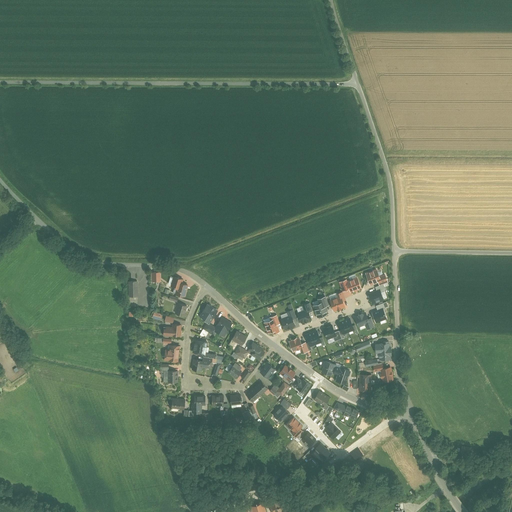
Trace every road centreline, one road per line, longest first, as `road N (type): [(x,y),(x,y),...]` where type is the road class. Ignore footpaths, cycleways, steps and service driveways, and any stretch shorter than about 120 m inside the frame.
road 1 (unclassified): [(0,81),(358,84)]
road 2 (residential): [(414,417),(333,389),(205,286)]
road 3 (residential): [(205,286),(170,267),(85,256),(0,180)]
road 4 (unclassified): [(393,251),(389,179),(358,84)]
road 5 (unclassified): [(414,417),(398,350),(393,251)]
road 6 (unclassified): [(205,286),(189,327),(186,376),(243,387)]
